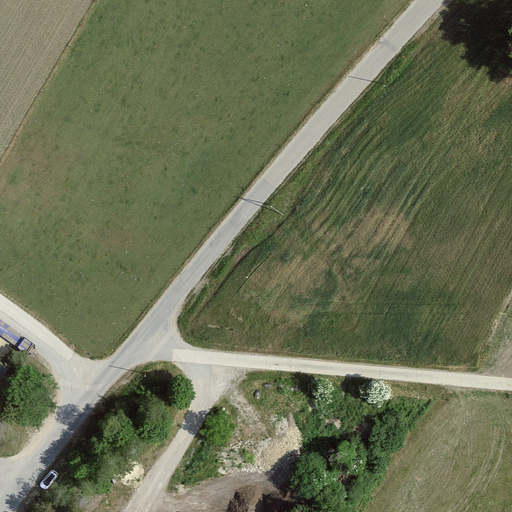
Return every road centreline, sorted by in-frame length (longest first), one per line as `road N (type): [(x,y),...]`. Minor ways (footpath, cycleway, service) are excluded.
road 1 (unclassified): [(434,0),(127,351),(0,510)]
road 2 (track): [(127,351),(511,382)]
